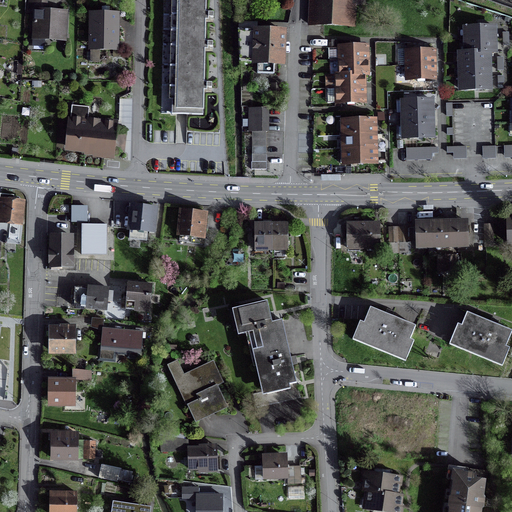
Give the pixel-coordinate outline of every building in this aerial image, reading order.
[(44,0),(29,0),(29,11),(30,6),(44,7),(44,0)] [(174,0),(172,114),(202,114),(202,88),(203,45),(204,16),(204,0),(174,0)] [(317,0),(317,24),(308,24),(354,26),(354,0),(317,0)] [(44,36),(65,37),(66,13),(34,11),(33,46),(43,46),(44,36)] [(116,51),(116,15),(91,14),(90,43),(98,50),(116,51)] [(465,53),(459,53),(460,91),(476,90),(489,90),(488,71),(488,59),(488,52),(494,52),(494,46),(494,33),(493,27),(465,28),(465,53)] [(273,74),(274,64),(282,64),(283,32),(275,32),(275,29),(263,28),(263,32),(256,31),(238,30),(239,42),(240,42),(241,62),(253,63),(257,63),(256,74),(273,74)] [(333,75),(333,89),(334,103),(347,103),(347,105),(353,105),(353,103),(364,102),(364,95),(363,88),(363,82),(363,75),(367,75),(367,68),(367,61),(366,54),(366,47),(339,48),(339,61),(337,61),(337,69),(339,69),(339,75),(333,75)] [(424,82),(424,80),(434,79),(434,72),(434,65),(433,58),(433,51),(406,52),(406,59),(403,59),(404,66),(404,73),(406,73),(406,80),(417,80),(417,82),(424,82)] [(397,113),(402,113),(403,139),(432,138),(432,132),(431,119),(431,107),(431,100),(396,102),(397,113)] [(266,110),(251,110),(251,170),(266,170),(266,166),(265,154),(265,139),(266,123),(266,110)] [(70,119),(67,148),(113,153),(116,123),(70,119)] [(374,121),(343,122),(344,164),(375,163),(375,156),(374,142),(374,128),(374,121)] [(511,147),(503,148),(503,159),(511,158),(511,147)] [(492,149),(482,149),(483,159),(493,159),(492,149)] [(429,150),(406,151),(406,160),(429,159),(429,150)] [(464,150),(447,150),(447,159),(464,159),(464,150)] [(13,196),(0,194),(0,208),(1,209),(0,220),(0,221),(19,224),(21,203),(17,203),(18,199),(13,198),(13,196)] [(86,223),(86,207),(71,207),(71,222),(86,223)] [(155,229),(157,210),(132,207),(129,239),(145,241),(146,231),(154,232),(154,229),(155,229)] [(201,215),(182,212),(179,242),(190,243),(191,236),(204,238),(207,214),(202,213),(202,212),(201,215)] [(492,218),(484,218),(484,241),(492,240),(492,218)] [(433,247),(450,247),(466,246),(466,222),(456,222),(456,221),(456,219),(449,219),(448,219),(448,223),(441,223),(441,221),(441,219),(433,219),(425,219),(425,221),(425,223),(416,224),(417,247),(433,247)] [(355,225),(346,225),(347,249),(363,249),(379,249),(379,225),(370,225),(370,223),(370,221),(362,221),(355,221),(355,223),(355,225)] [(254,249),(271,249),(287,249),(287,225),(278,225),(278,224),(278,222),(270,222),(263,222),(263,224),(263,226),(254,226),(254,249)] [(81,255),(106,255),(106,225),(81,225),(81,255)] [(397,243),(396,228),(388,228),(389,243),(397,243)] [(407,243),(406,228),(398,228),(399,243),(407,243)] [(71,266),(71,237),(51,237),(50,266),(71,266)] [(456,271),(455,256),(445,256),(445,271),(456,271)] [(127,284),(125,309),(149,311),(151,286),(127,284)] [(88,289),(74,288),(72,306),(105,309),(106,288),(105,291),(89,289),(89,287),(88,287),(88,289)] [(242,335),(252,332),(272,323),(266,302),(236,309),(242,335)] [(393,318),(370,308),(357,338),(403,356),(415,327),(393,318)] [(493,324),(466,313),(454,343),(499,361),(511,332),(493,324)] [(281,321),(272,323),(252,332),(265,391),(296,384),(281,321)] [(51,331),(50,331),(50,351),(73,352),(73,327),(60,326),(60,328),(51,328),(51,331)] [(142,333),(102,330),(99,359),(112,360),(113,352),(129,353),(128,357),(137,357),(138,344),(141,341),(142,333)] [(190,405),(188,406),(195,422),(226,407),(216,387),(211,389),(208,383),(219,377),(212,363),(189,373),(191,375),(179,381),(190,405)] [(66,380),(50,380),(50,404),(72,404),(72,380),(90,381),(90,372),(72,370),(72,379),(66,379),(66,380)] [(252,394),(255,408),(299,398),(296,384),(252,394)] [(75,434),(52,434),(52,459),(94,459),(94,441),(75,441),(75,434)] [(185,443),(158,439),(160,453),(185,452),(185,443)] [(199,447),(199,449),(188,449),(189,469),(206,468),(206,471),(216,471),(215,447),(199,447)] [(299,468),(286,468),(285,458),(278,459),(278,456),(268,457),(268,459),(263,459),(263,468),(255,468),(255,475),(263,474),(263,479),(286,478),(287,480),(287,484),(300,484),(299,468)] [(129,473),(100,467),(98,477),(127,483),(129,473)] [(450,492),(447,511),(479,511),(481,503),(483,502),(482,499),(484,481),(474,480),(475,473),(460,471),(459,472),(452,471),(449,491),(450,492)] [(369,473),(368,480),(365,480),(363,491),(368,491),(366,502),(370,502),(369,510),(384,511),(398,511),(399,505),(401,496),(396,495),(398,485),(399,477),(369,473)] [(220,511),(221,496),(197,496),(197,488),(182,488),(182,498),(196,498),(196,511),(220,511)] [(73,511),(74,492),(51,492),(50,511),(73,511)] [(148,511),(149,508),(112,502),(111,511),(148,511)]
